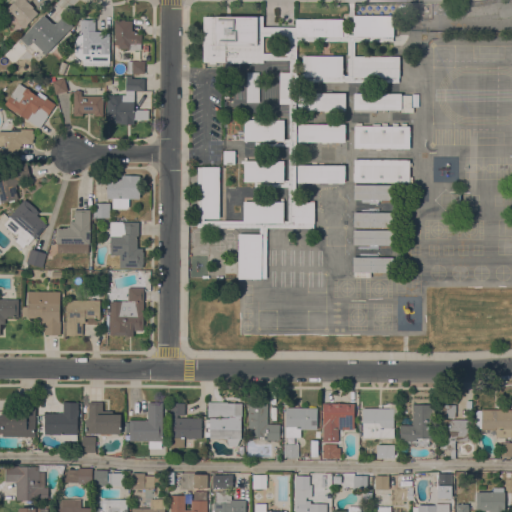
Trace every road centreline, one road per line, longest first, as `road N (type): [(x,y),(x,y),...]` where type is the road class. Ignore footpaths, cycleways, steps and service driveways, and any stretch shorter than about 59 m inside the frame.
road 1 (residential): [(511,366),(0,368)]
road 2 (residential): [(169,369),(168,0)]
